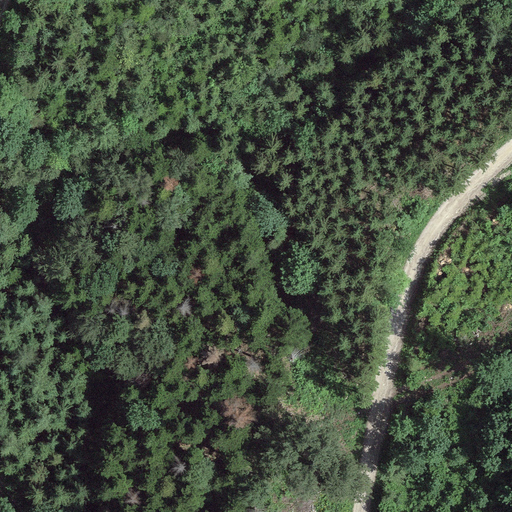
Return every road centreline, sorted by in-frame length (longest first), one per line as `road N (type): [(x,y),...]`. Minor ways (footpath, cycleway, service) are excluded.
road 1 (track): [(31,511),(0,468),(2,0)]
road 2 (track): [(383,511),(422,252),(484,171),(511,149)]
